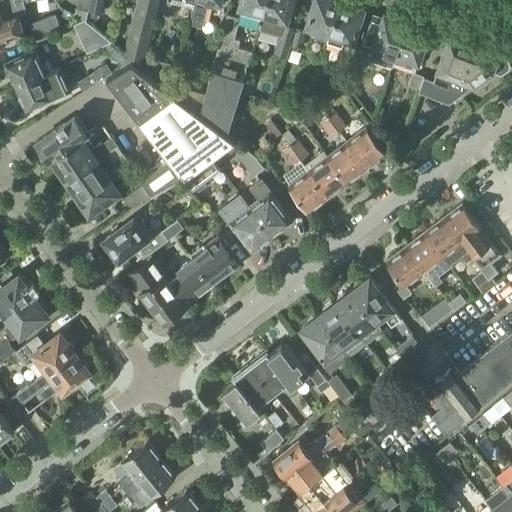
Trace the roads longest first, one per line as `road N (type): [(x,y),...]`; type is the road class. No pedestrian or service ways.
road 1 (residential): [(155,380),(511,113)]
road 2 (residential): [(155,380),(0,154)]
road 3 (residential): [(0,498),(155,380)]
road 4 (residential): [(262,511),(155,380)]
